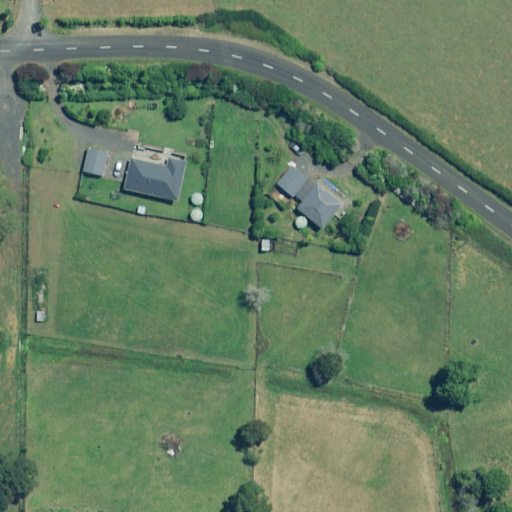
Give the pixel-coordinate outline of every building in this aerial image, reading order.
[(107,153),(85,149),(81,172),(103,176),(107,153)] [(186,161),(168,157),(166,167),(143,162),(141,171),(130,169),(125,190),(177,201),(186,161)] [(313,183),(290,167),(277,185),(299,202),(313,183)] [(341,205),(318,186),(298,210),(321,229),(341,205)] [(202,194),(191,193),(191,206),(201,207),(202,194)] [(268,251),(268,237),(259,237),(258,251),(268,251)]
